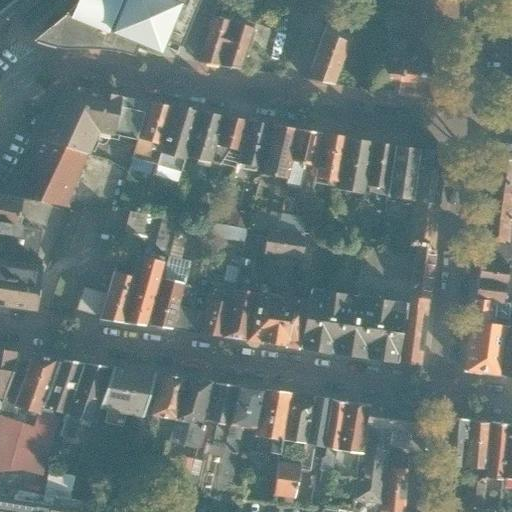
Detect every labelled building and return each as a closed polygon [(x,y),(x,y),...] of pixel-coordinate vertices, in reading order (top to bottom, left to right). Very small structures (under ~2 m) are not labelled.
[(182,42),(198,0),(75,0),(72,9),(34,38),(58,45),(65,47),(72,47),(81,47),(88,47),(95,48),(103,49),(111,49),(121,51),(133,55),(138,40),(161,48),(166,36),(182,42)] [(308,0),(277,0),(306,9),(308,0)] [(432,23),(433,0),(432,0),(410,0),(410,21),(432,23)] [(192,59),(214,63),(228,21),(208,14),(192,59)] [(238,67),(251,28),(228,21),(214,63),(238,67)] [(305,74),(333,84),(348,42),(321,32),(305,74)] [(369,89),(392,92),(397,52),(373,49),(369,89)] [(424,95),(429,56),(397,52),(392,92),(424,95)] [(59,85),(36,140),(80,153),(90,131),(105,134),(106,131),(115,95),(59,85)] [(115,95),(106,131),(133,137),(144,101),(115,95)] [(151,162),(168,106),(144,101),(133,137),(128,155),(151,162)] [(182,156),(195,110),(168,106),(151,162),(178,169),(182,156)] [(220,114),(195,110),(182,156),(206,162),(212,143),(220,114)] [(239,149),(245,120),(220,114),(212,143),(239,149)] [(268,124),(245,120),(239,149),(235,162),(258,166),(268,124)] [(285,177),(296,128),(268,124),(258,166),(257,171),(285,177)] [(321,132),(296,128),(285,177),(282,186),(297,187),(303,161),(314,164),(321,132)] [(334,179),(343,135),(321,132),(314,164),(312,174),(334,179)] [(369,140),(343,135),(334,179),(333,187),(359,192),(361,183),(369,140)] [(36,140),(10,196),(23,198),(60,207),(84,154),(80,153),(36,140)] [(382,187),(389,144),(369,140),(361,183),(382,187)] [(415,149),(389,144),(382,187),(381,194),(409,200),(415,149)] [(437,203),(444,152),(415,149),(409,200),(437,203)] [(511,159),(492,157),(481,240),(486,240),(509,244),(511,221),(511,159)] [(0,304),(42,310),(45,263),(34,261),(39,228),(21,226),(23,198),(10,196),(0,194),(0,304)] [(433,241),(437,203),(409,200),(405,237),(433,241)] [(145,233),(149,215),(133,211),(129,230),(145,233)] [(185,227),(186,217),(162,215),(161,236),(175,238),(176,226),(185,227)] [(299,254),(300,233),(273,232),(272,253),(299,254)] [(486,240),(483,260),(507,263),(509,244),(486,240)] [(414,254),(408,296),(428,298),(429,284),(431,273),(432,256),(414,254)] [(136,256),(130,278),(119,320),(145,323),(162,262),(136,256)] [(234,283),(222,336),(246,342),(256,293),(241,292),(242,287),(248,289),(253,266),(250,264),(250,260),(240,258),(234,283)] [(483,260),(476,260),(474,280),(504,283),(507,263),(483,260)] [(119,320),(130,278),(106,271),(93,317),(119,320)] [(181,282),(159,276),(146,325),(169,329),(181,282)] [(204,313),(199,333),(222,336),(234,283),(221,279),(217,296),(220,296),(219,300),(209,298),(204,313)] [(502,302),(504,283),(474,280),(472,298),(477,299),(502,302)] [(307,296),(297,348),(373,358),(396,361),(402,318),(404,319),(406,305),(407,303),(356,295),(308,288),(308,290),(307,296)] [(256,293),(246,342),(271,345),(280,296),(256,293)] [(293,298),(284,346),(297,348),(307,296),(301,295),(300,298),(293,298)] [(280,296),(271,345),(284,346),(293,298),(292,298),(280,296)] [(402,318),(396,361),(418,364),(428,298),(408,296),(407,303),(406,305),(407,306),(405,319),(404,319),(402,318)] [(477,299),(474,323),(504,327),(507,327),(510,303),(502,302),(477,299)] [(497,376),(504,327),(474,323),(465,322),(458,371),(497,376)] [(504,327),(497,376),(511,378),(511,328),(507,327),(504,327)] [(0,400),(9,353),(0,350),(0,400)] [(51,358),(25,354),(9,403),(34,409),(51,358)] [(51,358),(34,409),(59,415),(76,362),(51,358)] [(103,366),(76,362),(59,415),(89,421),(92,407),(103,366)] [(146,373),(103,366),(92,407),(134,416),(146,373)] [(178,377),(154,373),(144,414),(169,419),(178,377)] [(178,377),(169,419),(195,424),(204,381),(178,377)] [(230,386),(209,382),(202,421),(222,425),(230,386)] [(230,386),(222,425),(249,429),(257,389),(230,386)] [(283,393),(257,389),(249,429),(248,435),(275,439),(283,393)] [(308,397),(283,393),(275,439),(266,495),(291,498),(299,443),(308,397)] [(308,397),(299,443),(316,447),(325,399),(308,397)] [(332,450),(340,401),(325,399),(316,447),(332,450)] [(340,401),(332,450),(356,454),(360,429),(363,404),(340,401)] [(413,412),(363,404),(360,429),(387,432),(409,436),(413,412)] [(458,468),(464,420),(441,417),(435,465),(458,468)] [(487,423),(464,420),(458,468),(481,471),(487,423)] [(487,423),(481,471),(481,475),(500,477),(505,425),(487,423)] [(511,426),(505,425),(500,477),(511,478),(511,426)] [(360,429),(356,454),(350,500),(378,505),(383,468),(387,432),(360,429)] [(402,511),(406,470),(383,468),(378,505),(377,511),(402,511)] [(435,501),(433,511),(495,511),(481,509),(486,479),(467,476),(462,505),(435,501)] [(0,511),(64,511),(0,501),(0,511)]
